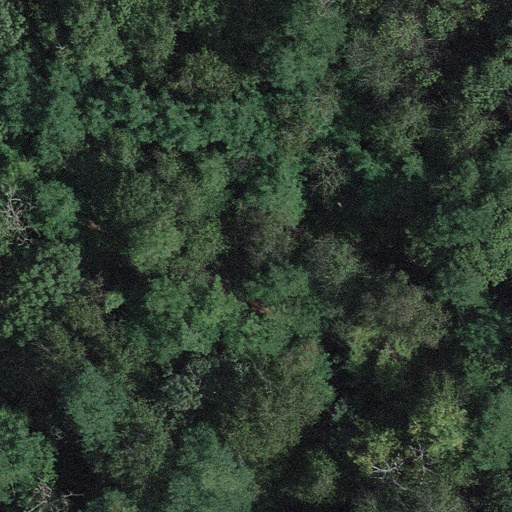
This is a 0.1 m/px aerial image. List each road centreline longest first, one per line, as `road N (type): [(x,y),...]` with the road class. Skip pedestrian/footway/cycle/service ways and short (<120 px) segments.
road 1 (track): [(511,440),(466,414),(382,390),(112,193),(0,143)]
road 2 (track): [(451,0),(479,117),(511,163)]
